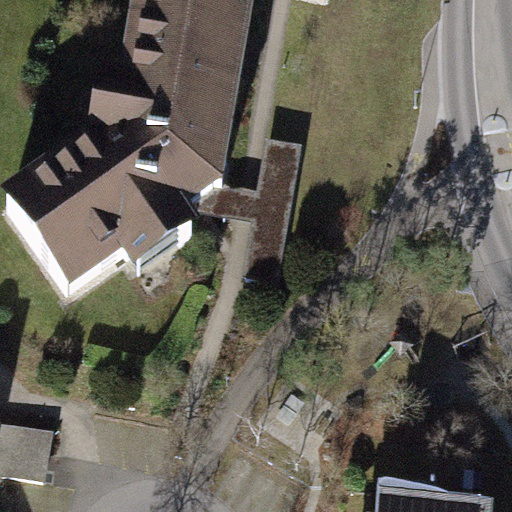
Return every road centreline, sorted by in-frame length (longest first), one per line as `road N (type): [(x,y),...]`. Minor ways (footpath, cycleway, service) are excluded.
road 1 (residential): [(223,511),(191,486),(165,479),(134,482),(88,511)]
road 2 (tertiary): [(511,127),(496,0)]
